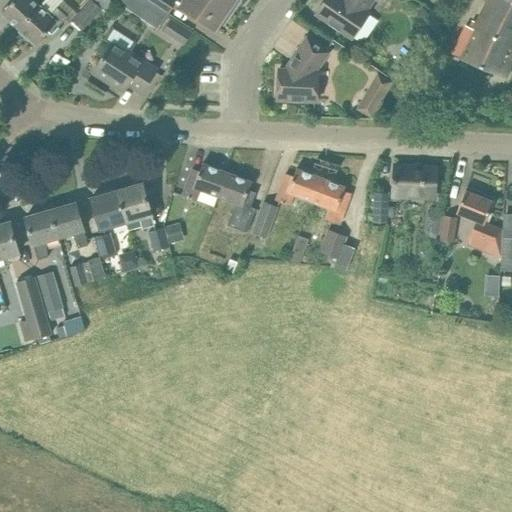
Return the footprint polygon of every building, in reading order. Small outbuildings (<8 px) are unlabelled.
[(13,0),(2,12),(19,28),(44,0),(42,0),(38,5),(33,0),(13,0)] [(64,0),(44,0),(19,28),(36,44),(48,30),(52,34),(68,16),(71,19),(78,12),(64,0)] [(111,0),(94,0),(94,1),(92,0),(89,0),(78,12),(72,20),(82,29),(98,13),(101,16),(114,3),(111,0)] [(118,0),(158,26),(167,11),(150,0),(118,0)] [(150,0),(167,11),(168,12),(176,0),(150,0)] [(183,0),(180,5),(199,18),(215,29),(220,22),(223,24),(232,11),(216,0),(183,0)] [(216,0),(232,11),(239,0),(216,0)] [(324,0),(316,13),(333,24),(352,38),(369,13),(366,11),(373,0),(324,0)] [(511,0),(483,0),(486,1),(458,57),(506,76),(511,60),(511,0)] [(163,31),(184,44),(191,32),(171,19),(163,31)] [(285,69),(279,69),(277,98),(317,100),(319,70),(316,70),(329,52),(307,37),(285,69)] [(112,43),(104,55),(93,72),(123,92),(128,84),(141,92),(157,69),(128,50),(126,53),(112,43)] [(363,91),(354,106),(372,116),(381,101),(363,91)] [(201,188),(219,195),(227,172),(203,163),(200,171),(193,168),(183,194),(197,200),(201,188)] [(394,165),(393,185),(393,194),(435,197),(436,168),(394,165)] [(295,193),(314,200),(322,178),(296,168),(293,176),(286,173),(276,199),(290,205),(295,193)] [(227,172),(219,195),(236,202),(228,224),(247,231),(256,209),(250,207),(256,192),(249,189),(252,181),(227,172)] [(322,178),(314,200),(331,207),(327,219),(339,224),(351,193),(344,190),(345,186),(322,178)] [(143,182),(117,189),(127,221),(140,217),(143,227),(155,224),(143,182)] [(458,209),(457,212),(477,220),(467,245),(485,252),(501,258),(502,237),(503,229),(495,227),(485,222),(493,201),(480,195),(481,191),(469,187),(468,191),(466,190),(458,209)] [(91,197),(97,216),(100,229),(127,221),(117,189),(91,197)] [(374,193),(373,217),(387,218),(388,194),(374,193)] [(254,232),(267,237),(279,205),(266,200),(254,232)] [(76,202),(51,209),(58,236),(73,232),(78,247),(88,244),(82,221),(76,202)] [(426,235),(437,237),(437,233),(439,234),(442,213),(441,213),(441,209),(431,207),(430,211),(427,211),(424,231),(427,231),(426,235)] [(26,217),(31,236),(38,259),(48,256),(45,240),(58,236),(51,209),(26,217)] [(501,258),(501,270),(502,270),(511,271),(511,270),(511,213),(504,213),(503,229),(502,237),(501,258)] [(442,239),(453,240),(457,217),(446,215),(442,239)] [(0,223),(0,269),(8,267),(11,261),(20,259),(18,253),(19,253),(10,221),(0,223)] [(164,227),(149,231),(155,251),(170,246),(164,227)] [(330,228),(321,251),(336,256),(332,265),(347,268),(356,246),(345,242),(348,235),(330,228)] [(95,237),(101,256),(116,251),(111,232),(95,237)] [(300,262),(309,239),(299,235),(289,261),(300,262)] [(101,258),(82,264),(71,267),(77,286),(107,277),(101,258)] [(38,276),(49,312),(63,307),(53,272),(38,276)] [(35,275),(15,281),(26,320),(32,339),(52,333),(35,275)]
